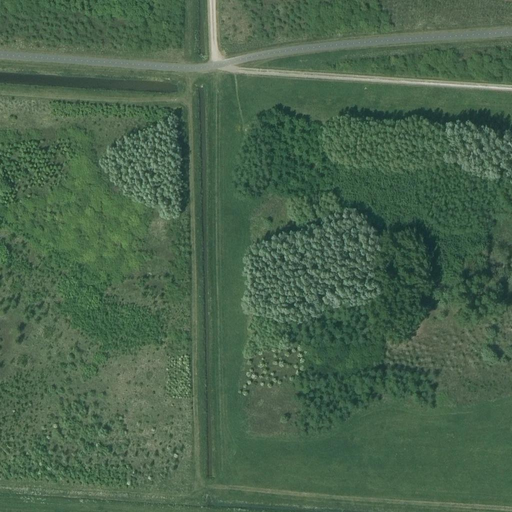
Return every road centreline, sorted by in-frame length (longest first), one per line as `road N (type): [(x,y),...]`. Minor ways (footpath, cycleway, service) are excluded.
road 1 (track): [(511,509),(195,488),(189,75),(0,64)]
road 2 (track): [(511,88),(221,64)]
road 3 (track): [(195,488),(195,498),(0,485)]
road 4 (track): [(195,511),(0,499)]
